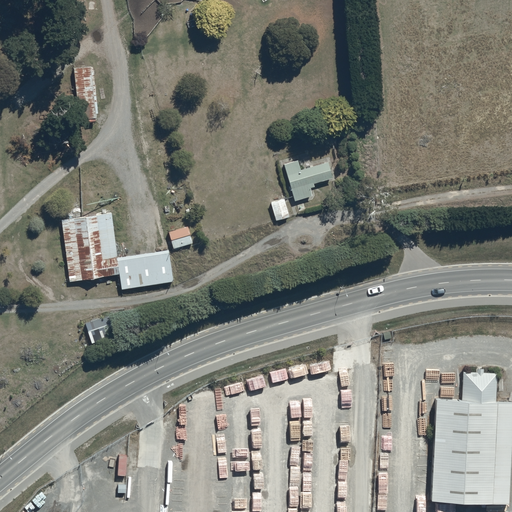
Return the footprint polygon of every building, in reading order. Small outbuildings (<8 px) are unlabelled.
[(97,117),(92,67),(73,68),(78,125),(95,123),(95,117),(97,117)] [(297,161),(283,165),(292,202),(312,197),(309,189),(314,188),(313,185),(332,180),(327,163),(299,170),(297,161)] [(283,199),(270,204),(275,222),(289,218),(283,199)] [(111,213),(58,220),(60,235),(62,234),(68,283),(120,276),(122,290),(172,283),(168,252),(117,259),(111,213)] [(186,228),(168,234),(173,250),(192,245),(186,228)] [(107,316),(84,324),(91,345),(101,341),(103,346),(116,342),(107,316)] [(507,394),(429,390),(424,487),(502,491),(507,394)]
